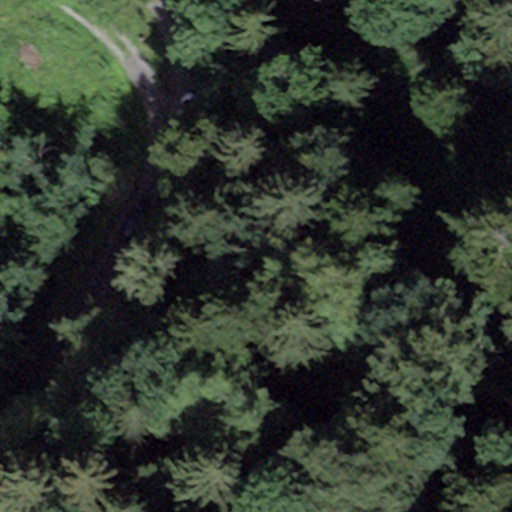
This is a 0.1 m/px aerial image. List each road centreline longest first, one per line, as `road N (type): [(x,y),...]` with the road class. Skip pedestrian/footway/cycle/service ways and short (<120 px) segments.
road 1 (unclassified): [(169,0),(184,42),(188,88),(180,117),(0,463)]
road 2 (track): [(165,147),(128,65),(58,0)]
